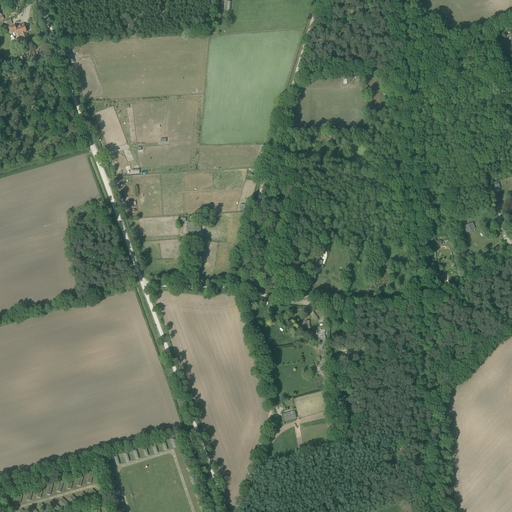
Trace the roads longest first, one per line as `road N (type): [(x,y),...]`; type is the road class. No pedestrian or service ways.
road 1 (track): [(224,511),(139,279),(232,285)]
road 2 (track): [(232,285),(314,0)]
road 3 (residential): [(139,279),(39,0)]
road 4 (track): [(415,0),(433,293)]
road 5 (track): [(250,470),(268,416),(239,287)]
road 6 (track): [(232,285),(419,304)]
